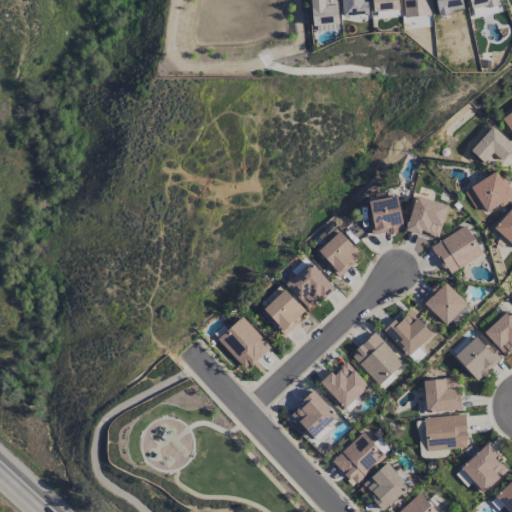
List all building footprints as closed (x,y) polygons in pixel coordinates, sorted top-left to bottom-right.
[(338,25),(337,0),(310,0),(312,26),(338,25)] [(372,0),(373,11),(399,10),(398,0),(372,0)] [(402,0),(403,17),(429,16),(428,0),(402,0)] [(435,0),(437,14),(463,10),(461,0),(435,0)] [(498,12),(495,0),(469,0),(473,17),(498,12)] [(511,111),(502,118),(511,133),(511,111)] [(470,150),(492,170),(511,148),(511,144),(492,126),(470,150)] [(511,199),(511,194),(501,171),(471,184),(484,213),(511,199)] [(475,208),(480,205),(470,188),(465,192),(475,208)] [(403,229),(396,196),(366,202),(374,235),(403,229)] [(448,205),(416,196),(406,231),(420,235),(421,232),(438,237),(448,205)] [(511,245),(511,207),(493,228),(511,245)] [(483,254),(465,225),(430,246),(448,275),(483,254)] [(317,252),(339,276),(361,255),(338,231),(317,252)] [(334,288),(307,260),(283,283),(307,309),(320,296),(323,299),(334,288)] [(420,303),(443,327),(466,304),(444,280),(420,303)] [(306,313),(284,290),(262,310),(284,333),(306,313)] [(511,352),(511,314),(508,310),(484,332),(506,357),(511,352)] [(394,319),(383,329),(408,357),(432,334),(410,311),(397,323),(394,319)] [(240,366),(245,361),(251,366),(271,348),(242,316),(216,340),(240,366)] [(379,385),(402,363),(374,333),(350,355),(379,385)] [(477,381),(500,360),(477,336),(454,357),(477,381)] [(330,372),(319,383),(344,409),(369,386),(346,362),(333,374),(330,372)] [(426,412),(461,409),(459,394),(456,394),(454,377),(422,380),(426,412)] [(290,413),(314,438),(337,416),(314,391),(290,413)] [(426,450),(467,448),(465,415),(424,417),(426,450)] [(486,445),(460,466),(482,493),(508,471),(486,445)] [(383,510),(409,486),(386,462),(360,486),(383,510)] [(511,511),(511,481),(495,497),(510,511),(511,511)] [(436,511),(418,492),(397,511),(436,511)]
